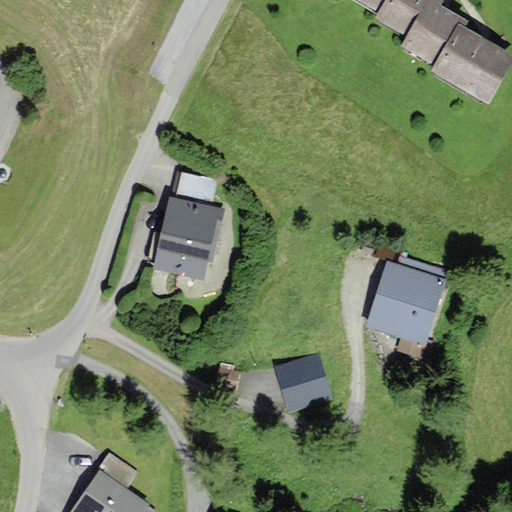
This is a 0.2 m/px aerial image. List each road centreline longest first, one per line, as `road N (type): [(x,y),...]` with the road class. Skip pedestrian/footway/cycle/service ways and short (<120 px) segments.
road 1 (unclassified): [(215,0),(129,183),(90,296),(54,349)]
road 2 (residential): [(193,511),(186,449),(169,419),(145,393),(54,349)]
road 3 (unclassified): [(23,367),(31,430),(24,511)]
